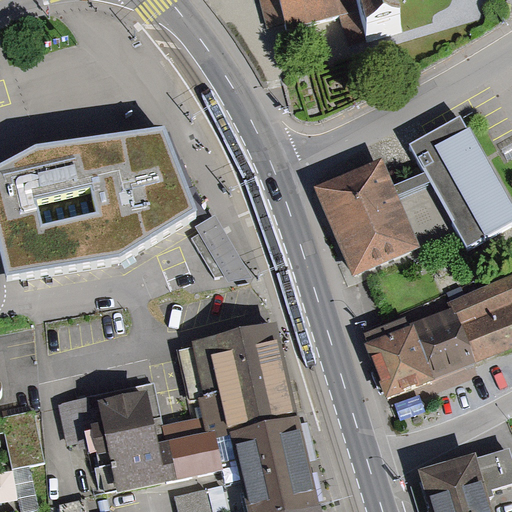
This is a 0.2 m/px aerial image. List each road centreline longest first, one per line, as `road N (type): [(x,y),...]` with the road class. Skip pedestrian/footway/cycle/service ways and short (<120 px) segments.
road 1 (primary): [(275,170),(370,467)]
road 2 (residential): [(275,170),(511,49)]
road 3 (primary): [(169,0),(226,77),(275,170)]
road 4 (residential): [(370,467),(511,400)]
road 5 (residential): [(0,303),(132,286)]
